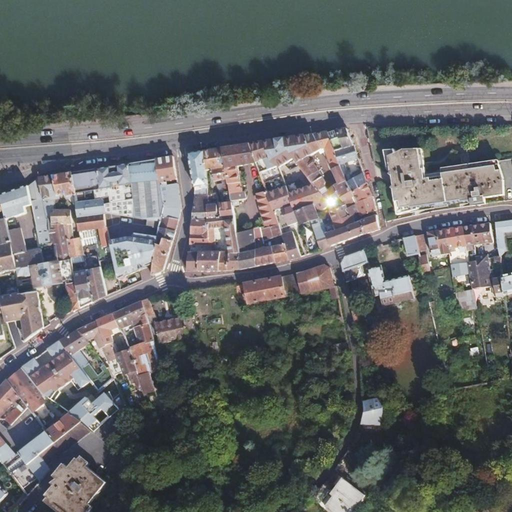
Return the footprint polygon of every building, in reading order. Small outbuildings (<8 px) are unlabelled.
[(340,165),(335,151),(352,147),(346,131),(330,134),(306,137),(313,156),(322,152),(332,172),(341,168),(340,165)] [(313,156),(306,137),(250,145),(274,213),(292,207),(294,214),(315,207),(316,206),(319,213),(330,209),(313,187),(289,194),(278,168),(292,160),(307,180),(318,173),(308,158),(313,156)] [(223,150),(227,175),(230,195),(232,207),(234,220),(236,235),(255,232),(266,230),(279,228),(278,223),(274,213),(250,145),(223,150)] [(357,160),(352,147),(335,151),(340,165),(357,160)] [(227,175),(223,150),(216,151),(210,152),(212,170),(212,172),(214,182),(216,182),(221,181),(224,195),(230,195),(227,175)] [(505,198),(505,185),(500,167),(442,175),(442,179),(427,181),(422,151),(403,154),(389,160),(397,219),(417,213),(417,211),(433,208),(433,210),(448,208),(448,206),(471,203),(472,208),(486,206),(485,201),(505,198)] [(206,173),(205,166),(205,153),(202,154),(198,154),(190,156),(194,190),(207,188),(206,173)] [(178,191),(174,159),(165,161),(156,162),(159,185),(163,213),(161,224),(160,231),(159,234),(158,239),(158,241),(171,243),(181,212),(178,191)] [(163,213),(159,185),(156,162),(115,169),(72,175),(75,199),(77,210),(79,221),(108,217),(107,215),(147,222),(161,224),(163,213)] [(343,203),(335,187),(328,191),(326,189),(325,187),(326,184),(318,173),(307,180),(313,187),(330,209),(333,207),(343,203)] [(75,199),(72,175),(61,177),(60,177),(65,198),(77,210),(75,199)] [(365,186),(360,175),(346,180),(350,192),(365,186)] [(65,198),(60,177),(53,178),(58,198),(64,197),(65,198)] [(58,198),(53,178),(44,180),(37,181),(33,184),(28,188),(32,208),(37,229),(47,227),(54,226),(53,217),(55,216),(55,215),(51,202),(59,201),(58,198)] [(373,200),(367,185),(365,186),(350,192),(356,205),(373,200)] [(45,266),(42,251),(23,254),(19,231),(14,231),(12,220),(25,216),(24,209),(32,208),(28,188),(12,193),(0,198),(9,237),(11,246),(11,247),(17,271),(45,266)] [(207,196),(207,193),(207,192),(194,194),(194,196),(194,200),(207,199),(207,196)] [(219,208),(217,195),(207,196),(207,199),(208,206),(206,206),(207,220),(221,220),(219,208)] [(0,248),(11,246),(9,237),(0,198),(0,197),(0,248)] [(208,206),(207,199),(194,200),(193,214),(192,222),(207,221),(207,220),(206,206),(208,206)] [(376,212),(373,200),(356,205),(356,206),(358,213),(359,216),(376,212)] [(352,216),(358,213),(356,206),(347,209),(343,203),(333,207),(334,210),(328,212),(332,223),(345,218),(352,216)] [(234,220),(232,207),(219,208),(221,220),(234,220)] [(294,214),(292,207),(274,213),(278,223),(279,228),(287,225),(288,226),(298,223),(294,214)] [(320,219),(315,207),(294,214),(298,223),(299,226),(320,219)] [(74,241),(70,212),(55,215),(55,216),(53,217),(54,226),(60,225),(62,237),(68,236),(69,241),(74,241)] [(363,236),(360,222),(355,224),(352,216),(345,218),(332,223),(324,226),(325,228),(326,233),(326,235),(330,248),(363,236)] [(112,241),(108,217),(79,221),(79,224),(94,222),(100,259),(100,260),(114,258),(113,253),(112,241)] [(379,232),(377,218),(360,222),(363,236),(374,233),(379,232)] [(214,248),(214,231),(226,231),(228,248),(229,255),(229,256),(239,255),(238,248),(236,239),(236,235),(234,220),(221,220),(207,220),(207,221),(192,222),(190,247),(214,248)] [(511,220),(495,223),(497,236),(500,255),(506,250),(504,233),(507,233),(508,236),(511,235),(511,220)] [(100,259),(94,222),(79,224),(81,239),(82,239),(84,256),(85,261),(100,259)] [(160,231),(161,224),(147,222),(146,229),(160,231)] [(493,242),(491,224),(464,228),(467,246),(493,242)] [(69,241),(68,236),(62,237),(60,225),(54,226),(47,227),(50,246),(56,245),(59,263),(72,261),(71,258),(69,241)] [(326,235),(326,233),(325,228),(324,226),(323,225),(312,228),(320,251),(330,248),(326,235)] [(282,237),(279,228),(266,230),(268,241),(282,237)] [(467,246),(464,228),(447,231),(451,254),(455,278),(472,274),(470,262),(467,246)] [(451,254),(447,231),(430,233),(433,251),(437,250),(438,252),(440,252),(441,256),(451,254)] [(300,258),(292,234),(282,237),(285,245),(286,247),(290,257),(290,261),(291,260),(300,258)] [(433,273),(424,234),(415,236),(419,254),(424,274),(433,273)] [(419,254),(415,236),(404,239),(408,257),(419,254)] [(154,267),(158,241),(158,239),(147,237),(139,238),(138,237),(112,241),(113,253),(114,258),(118,284),(154,267)] [(254,248),(253,237),(236,239),(238,248),(239,255),(254,252),(254,248)] [(84,256),(82,239),(74,241),(69,241),(71,258),(84,256)] [(163,273),(171,246),(171,243),(158,241),(154,267),(152,278),(163,273)] [(290,257),(286,247),(285,245),(265,250),(269,265),(285,262),(290,261),(290,257)] [(17,271),(11,247),(0,249),(0,275),(17,273),(17,271)] [(269,265),(265,250),(254,252),(255,268),(261,267),(269,265)] [(361,265),(369,263),(365,250),(345,257),(342,263),(342,266),(346,283),(351,281),(364,276),(361,265)] [(255,268),(254,252),(239,255),(239,271),(255,268)] [(199,273),(200,255),(189,255),(188,273),(199,273)] [(219,273),(219,255),(200,255),(199,273),(215,273),(219,273)] [(228,272),(229,256),(229,255),(219,255),(219,273),(220,273),(228,272)] [(239,271),(239,255),(229,256),(228,272),(239,271)] [(493,290),(489,261),(489,259),(489,256),(476,258),(477,261),(470,262),(472,274),(476,293),(493,290)] [(493,258),(493,260),(495,271),(502,270),(500,259),(500,257),(493,258)] [(100,260),(100,259),(85,261),(87,270),(92,305),(106,300),(100,260)] [(79,310),(74,276),(72,261),(59,263),(45,266),(17,271),(17,273),(17,276),(25,275),(25,276),(26,278),(27,278),(29,278),(32,278),(33,277),(34,276),(35,277),(37,289),(64,284),(64,281),(67,280),(68,284),(68,287),(68,288),(71,313),(79,310)] [(337,299),(335,288),(333,288),(330,270),(325,266),(303,273),(257,283),(238,287),(241,299),(246,298),(248,307),(328,290),(330,300),(337,299)] [(415,298),(410,276),(385,283),(381,268),(369,271),(372,280),(361,283),(364,293),(374,290),(375,296),(381,295),(382,299),(380,299),(381,304),(383,303),(384,306),(415,298)] [(505,295),(511,293),(511,273),(503,276),(503,278),(505,293),(505,295)] [(505,293),(503,278),(494,280),(496,295),(505,293)] [(45,329),(38,293),(19,297),(18,291),(16,291),(8,293),(6,293),(7,299),(1,300),(6,320),(23,317),(25,328),(26,333),(28,341),(45,329)] [(152,317),(148,301),(145,302),(141,304),(145,319),(152,317)] [(148,329),(145,319),(141,304),(112,317),(117,329),(126,354),(139,390),(141,396),(163,390),(148,329)] [(117,329),(112,317),(97,323),(96,323),(100,335),(101,340),(104,349),(110,348),(108,337),(111,336),(110,331),(117,329)] [(193,339),(191,329),(189,319),(155,326),(160,347),(193,339)] [(100,335),(96,323),(79,331),(77,332),(85,344),(92,341),(97,352),(101,351),(106,365),(115,363),(114,361),(114,358),(113,356),(110,348),(104,349),(101,340),(100,335)] [(85,344),(77,332),(76,333),(59,343),(69,358),(87,346),(85,344)] [(50,391),(31,363),(22,370),(27,377),(39,394),(40,394),(64,418),(75,428),(85,439),(87,440),(112,418),(122,410),(109,380),(92,394),(89,388),(69,358),(59,343),(48,351),(67,379),(50,391)] [(348,352),(347,345),(336,347),(337,356),(348,354),(348,352)] [(139,390),(126,354),(114,358),(114,361),(115,363),(121,378),(124,377),(127,387),(132,386),(134,392),(139,390)] [(39,394),(27,377),(22,370),(20,371),(7,381),(26,408),(41,429),(51,422),(34,399),(37,396),(40,394),(39,394)] [(92,394),(109,380),(106,373),(89,388),(92,394)] [(26,408),(7,381),(0,388),(0,417),(2,417),(6,422),(26,408)] [(382,411),(382,407),(380,398),(372,399),(371,392),(362,393),(363,410),(363,413),(361,423),(380,425),(382,411)] [(156,416),(150,398),(142,401),(149,420),(151,419),(151,418),(156,416)] [(185,430),(180,409),(168,412),(174,433),(185,430)] [(75,428),(64,418),(53,425),(51,422),(41,429),(44,432),(53,445),(75,428)] [(61,456),(85,439),(75,428),(53,445),(37,457),(45,467),(59,455),(61,456)] [(45,467),(37,457),(53,445),(44,432),(15,454),(0,433),(0,460),(28,498),(49,472),(45,467)] [(106,487),(75,460),(67,470),(65,468),(55,480),(57,482),(52,488),(55,490),(46,500),(60,511),(90,511),(91,511),(88,509),(106,487)] [(350,511),(352,511),(366,495),(344,478),(344,479),(338,475),(331,483),(338,487),(324,505),(333,511),(348,511),(349,511),(350,511)]
